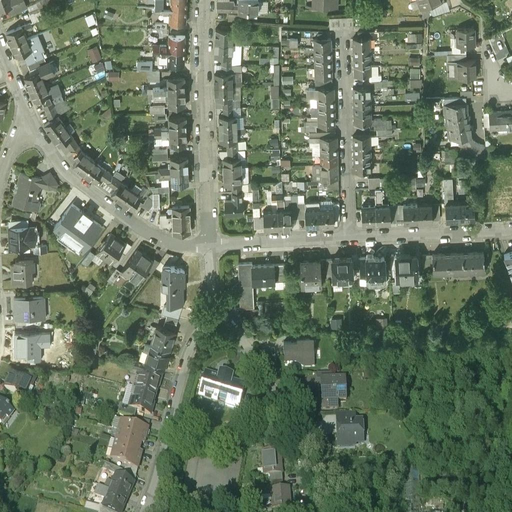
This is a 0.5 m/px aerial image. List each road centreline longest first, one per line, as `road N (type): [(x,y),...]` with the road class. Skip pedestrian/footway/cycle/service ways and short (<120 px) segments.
road 1 (residential): [(204,0),(208,248)]
road 2 (residential): [(208,304),(293,419),(305,511)]
road 3 (residential): [(208,248),(144,232),(70,175),(34,125)]
road 4 (residential): [(208,304),(141,506)]
road 5 (residential): [(348,241),(341,30)]
road 6 (residential): [(511,234),(348,241)]
road 7 (residential): [(348,241),(208,248)]
